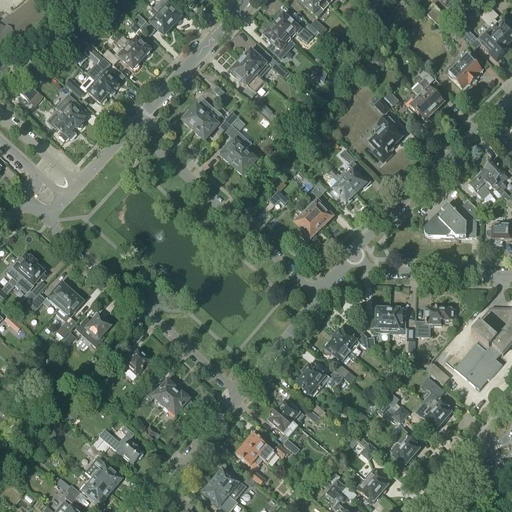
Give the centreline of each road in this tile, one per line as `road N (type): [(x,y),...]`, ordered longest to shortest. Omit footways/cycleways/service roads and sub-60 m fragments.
road 1 (residential): [(45,221),(240,393)]
road 2 (residential): [(321,296),(132,126)]
road 3 (residential): [(352,253),(511,96)]
road 4 (residential): [(132,126),(249,0)]
road 5 (residential): [(511,275),(378,271),(352,253)]
road 6 (residential): [(142,511),(240,393)]
road 7 (residential): [(240,393),(321,296)]
